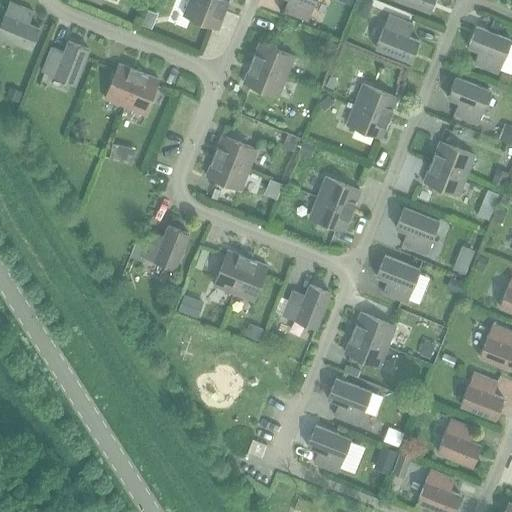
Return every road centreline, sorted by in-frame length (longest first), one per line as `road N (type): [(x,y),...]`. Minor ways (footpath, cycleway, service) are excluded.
road 1 (residential): [(399,511),(279,458),(357,270)]
road 2 (residential): [(357,270),(462,15),(479,2),(511,18)]
road 3 (residential): [(357,270),(187,203),(181,181),(222,75)]
road 4 (secondary): [(156,511),(0,269)]
road 5 (residential): [(222,75),(51,0)]
